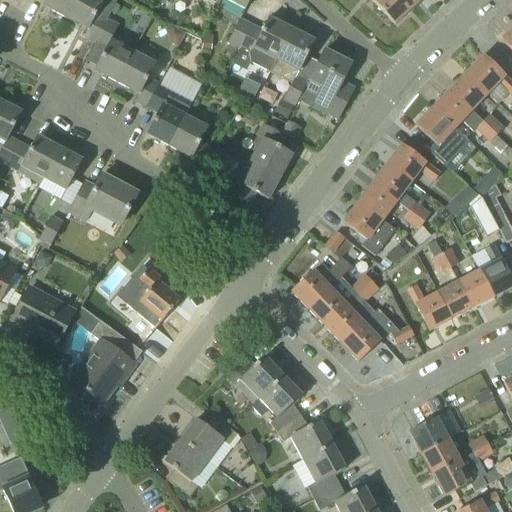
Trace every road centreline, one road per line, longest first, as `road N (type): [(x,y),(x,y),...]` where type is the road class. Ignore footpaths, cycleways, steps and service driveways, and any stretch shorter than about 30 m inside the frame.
road 1 (residential): [(234,281),(161,180),(66,114),(20,43),(0,27)]
road 2 (residential): [(234,281),(398,75)]
road 3 (residential): [(106,469),(234,281)]
road 4 (residential): [(355,416),(234,281)]
road 5 (residential): [(355,416),(511,333)]
road 6 (residential): [(106,469),(0,362)]
